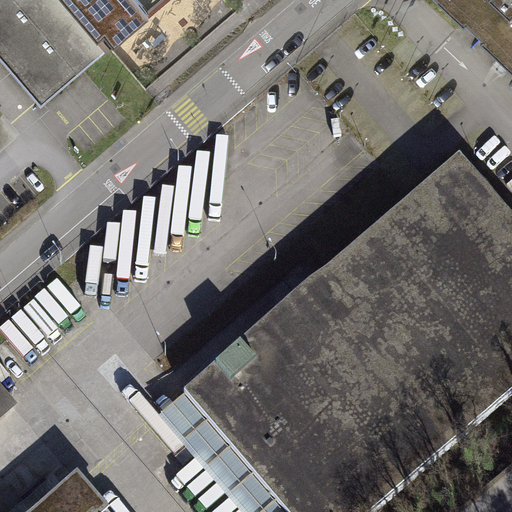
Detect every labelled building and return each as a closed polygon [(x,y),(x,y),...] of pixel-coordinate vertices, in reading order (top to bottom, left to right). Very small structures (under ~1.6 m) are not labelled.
[(0,0),(0,55),(42,105),(149,14),(145,9),(155,0),(0,0)] [(511,0),(438,0),(511,68),(511,0)] [(386,511),(511,403),(511,222),(456,159),(180,398),(240,466),(279,511),(386,511)] [(0,426),(19,411),(0,388),(0,426)] [(99,511),(78,486),(47,511),(99,511)]
